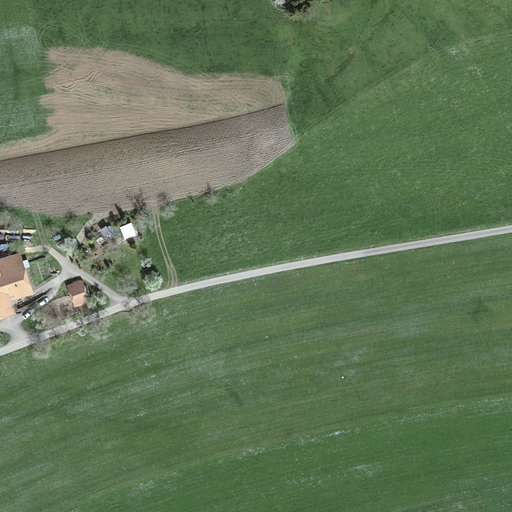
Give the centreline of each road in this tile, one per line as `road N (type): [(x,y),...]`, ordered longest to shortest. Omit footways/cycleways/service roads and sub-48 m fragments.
road 1 (track): [(511,232),(212,281),(0,353)]
road 2 (track): [(0,328),(75,274),(124,307)]
